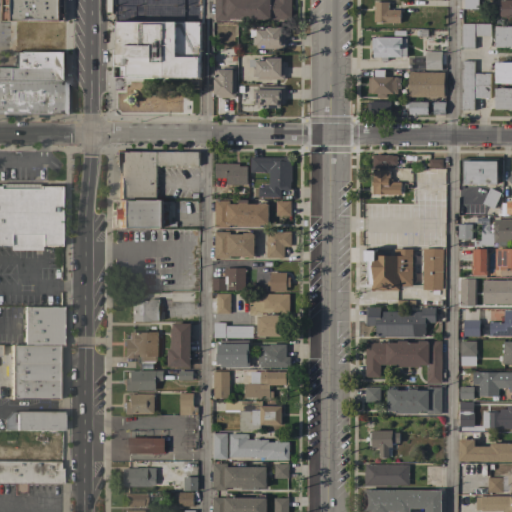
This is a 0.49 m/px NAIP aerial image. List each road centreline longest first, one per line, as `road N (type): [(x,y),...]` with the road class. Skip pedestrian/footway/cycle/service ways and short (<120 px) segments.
road 1 (residential): [(324,511),(332,0)]
road 2 (primary): [(84,511),(88,0)]
road 3 (residential): [(89,134),(511,136)]
